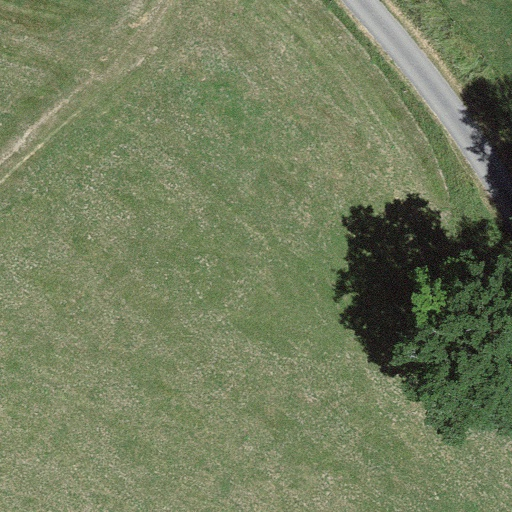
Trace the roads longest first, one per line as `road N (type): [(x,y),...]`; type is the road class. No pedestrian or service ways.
road 1 (track): [(348,0),(446,101),(511,207)]
road 2 (track): [(156,0),(150,30),(0,198)]
